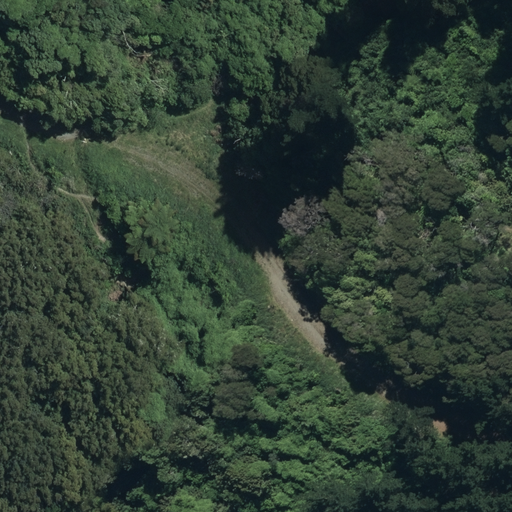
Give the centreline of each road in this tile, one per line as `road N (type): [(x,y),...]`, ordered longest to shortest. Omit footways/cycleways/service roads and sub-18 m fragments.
road 1 (track): [(511,454),(407,420),(342,360),(214,206),(132,145),(102,166),(0,125)]
road 2 (track): [(273,0),(214,206),(263,389),(307,511)]
